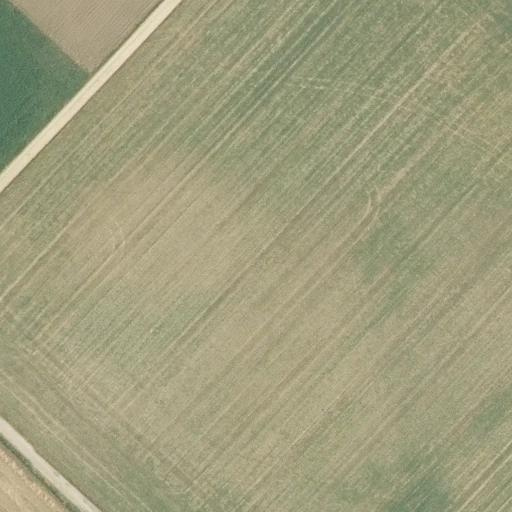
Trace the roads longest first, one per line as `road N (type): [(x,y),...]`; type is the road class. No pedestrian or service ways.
road 1 (track): [(0,183),(173,0)]
road 2 (track): [(90,511),(0,428)]
